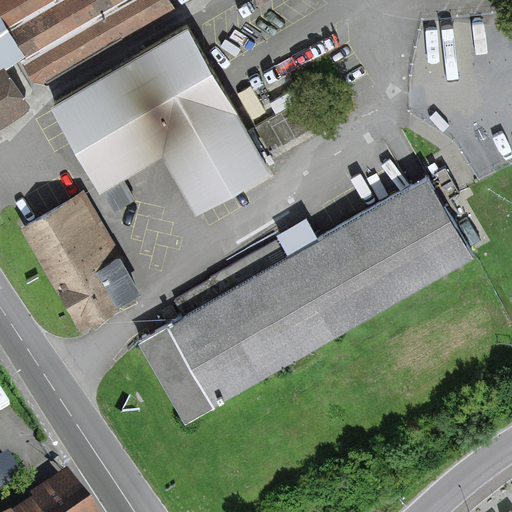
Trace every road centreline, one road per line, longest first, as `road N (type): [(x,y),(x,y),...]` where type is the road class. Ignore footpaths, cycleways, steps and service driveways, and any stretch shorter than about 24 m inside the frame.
road 1 (unknown): [(222,0),(84,89),(0,167)]
road 2 (primary): [(137,511),(0,303)]
